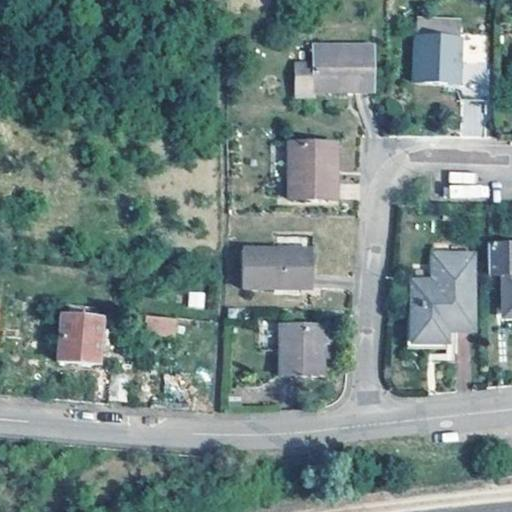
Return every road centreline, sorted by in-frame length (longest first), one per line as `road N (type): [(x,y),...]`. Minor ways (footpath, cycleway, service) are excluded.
road 1 (residential): [(362,425),(376,213),(387,179),(426,159),(511,159)]
road 2 (unclassified): [(362,425),(215,435),(0,419)]
road 3 (unclassified): [(511,410),(362,425)]
